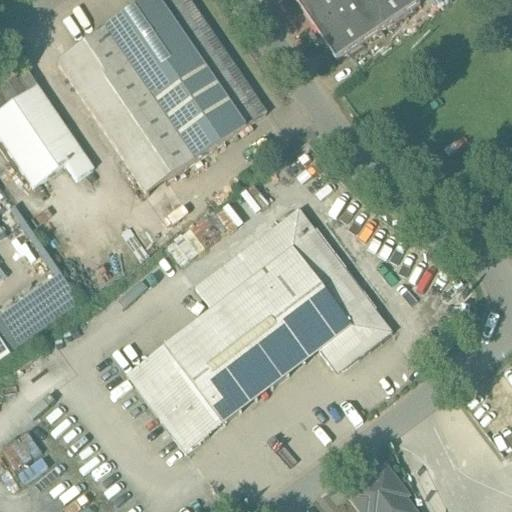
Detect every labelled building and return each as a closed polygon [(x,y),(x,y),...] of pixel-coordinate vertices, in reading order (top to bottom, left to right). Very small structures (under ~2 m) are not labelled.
[(157,0),(151,0),(56,65),(147,198),(246,130),(157,0)] [(267,116),(188,0),(157,0),(246,130),(267,116)] [(421,7),(415,0),(293,0),(337,64),(421,7)] [(25,73),(0,90),(0,116),(37,91),(25,73)] [(37,91),(0,116),(0,143),(32,192),(66,169),(76,184),(93,173),(37,91)] [(300,213),(196,292),(213,314),(127,379),(186,456),(320,355),(337,378),(392,336),(300,213)] [(190,232),(168,249),(183,268),(205,251),(190,232)] [(48,288),(0,316),(0,358),(66,318),(48,288)] [(406,499),(386,472),(354,497),(356,500),(354,502),(361,511),(411,511),(403,501),(406,499)]
